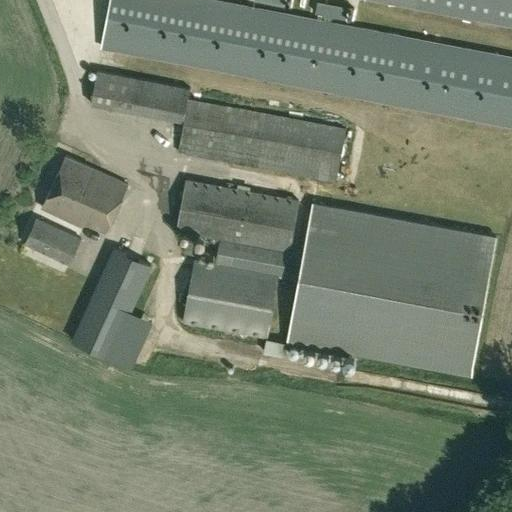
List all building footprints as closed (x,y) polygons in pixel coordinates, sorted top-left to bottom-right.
[(352,96),(365,31),(206,0),(112,0),(103,47),(352,96)] [(347,129),(188,100),(191,89),(98,72),(92,106),(184,123),(178,154),(337,184),(347,129)] [(107,233),(129,186),(67,158),(43,209),(83,227),(85,223),(107,233)] [(186,179),(176,233),(290,253),(300,200),(186,179)] [(315,203),(289,342),(472,376),(497,237),(315,203)] [(38,218),(24,245),(70,266),(82,239),(38,218)] [(151,265),(114,248),(72,341),(109,358),(151,265)] [(267,337),(279,275),(195,260),(184,321),(267,337)] [(361,379),(360,396),(386,397),(387,380),(361,379)]
